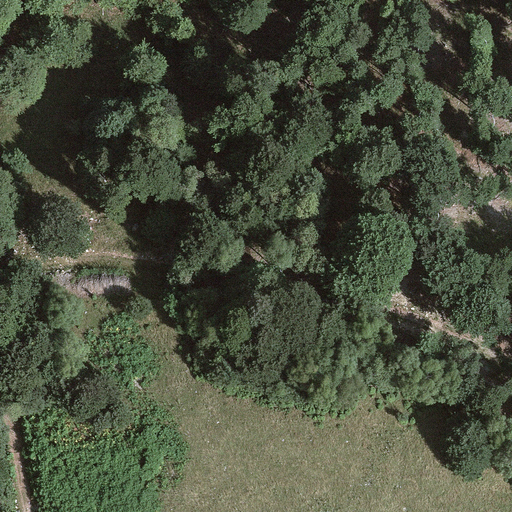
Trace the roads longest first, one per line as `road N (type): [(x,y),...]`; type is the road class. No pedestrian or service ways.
road 1 (track): [(0,274),(80,258),(269,286),(427,321),(484,356)]
road 2 (track): [(26,511),(0,376)]
